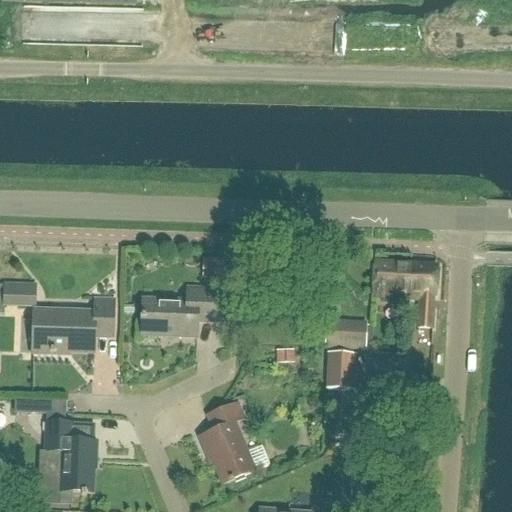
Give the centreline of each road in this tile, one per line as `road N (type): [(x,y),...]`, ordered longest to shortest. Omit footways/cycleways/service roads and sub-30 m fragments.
road 1 (unclassified): [(511,81),(0,69)]
road 2 (tertiary): [(0,203),(460,219)]
road 3 (unclassified): [(443,511),(460,219)]
